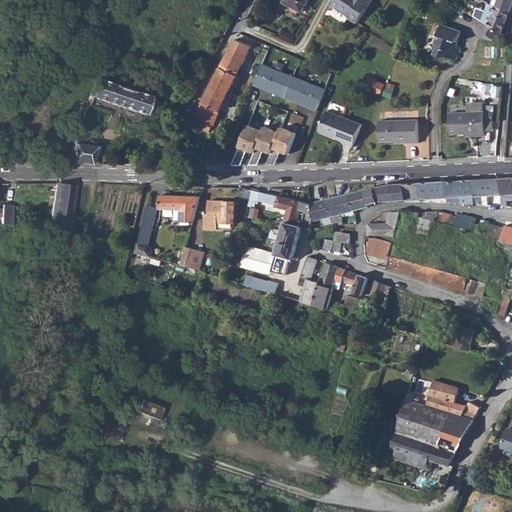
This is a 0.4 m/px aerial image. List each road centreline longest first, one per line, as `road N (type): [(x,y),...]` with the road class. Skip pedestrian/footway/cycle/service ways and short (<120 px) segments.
road 1 (secondary): [(511,167),(221,176),(0,172)]
road 2 (residential): [(511,389),(444,500),(427,510),(343,501)]
road 3 (track): [(138,431),(302,496),(343,501)]
road 4 (residential): [(366,268),(361,224),(381,209),(511,216)]
road 5 (residential): [(511,349),(469,307),(366,268)]
